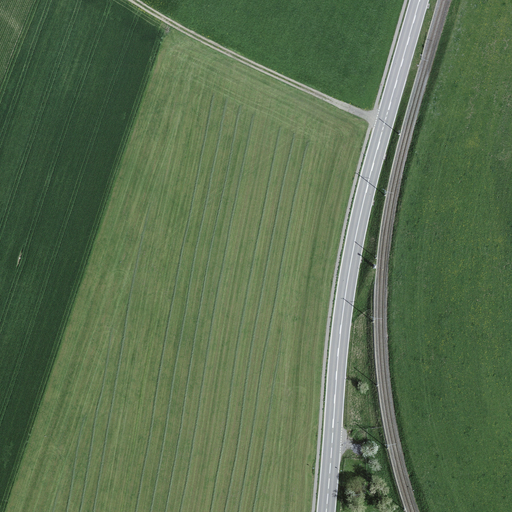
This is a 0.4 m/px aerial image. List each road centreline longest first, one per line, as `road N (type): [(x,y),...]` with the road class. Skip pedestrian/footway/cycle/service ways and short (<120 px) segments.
road 1 (secondary): [(326,511),(348,272),(419,0)]
road 2 (track): [(384,123),(134,0)]
